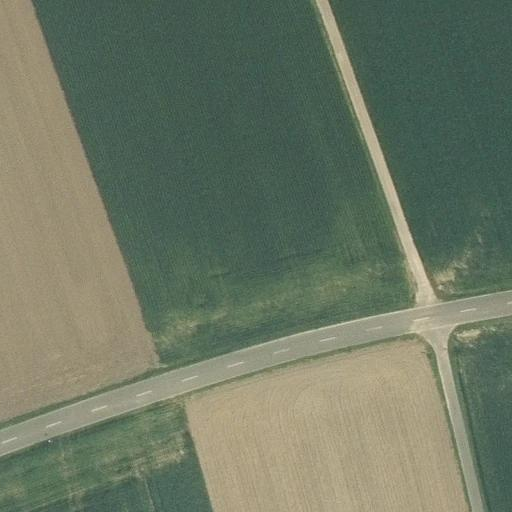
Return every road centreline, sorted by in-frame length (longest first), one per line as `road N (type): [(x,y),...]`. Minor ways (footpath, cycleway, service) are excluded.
road 1 (track): [(481,511),(431,318),(324,0)]
road 2 (tertiary): [(511,304),(281,352),(0,445)]
